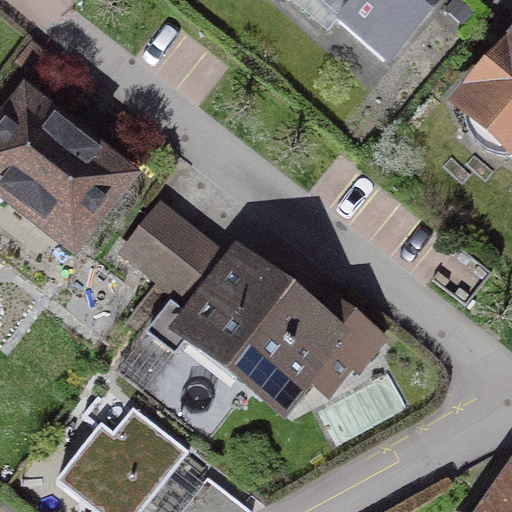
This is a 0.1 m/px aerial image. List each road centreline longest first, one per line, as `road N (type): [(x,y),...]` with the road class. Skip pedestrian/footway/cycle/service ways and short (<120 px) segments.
road 1 (residential): [(59,27),(511,388)]
road 2 (residential): [(341,511),(511,423)]
